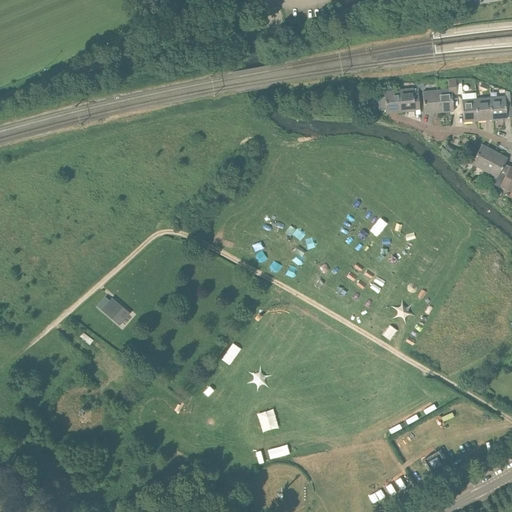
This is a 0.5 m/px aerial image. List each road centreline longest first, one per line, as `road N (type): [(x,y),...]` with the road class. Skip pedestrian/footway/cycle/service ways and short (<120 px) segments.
road 1 (track): [(511,422),(305,299),(170,231),(150,239),(0,370)]
road 2 (residential): [(511,146),(393,116)]
